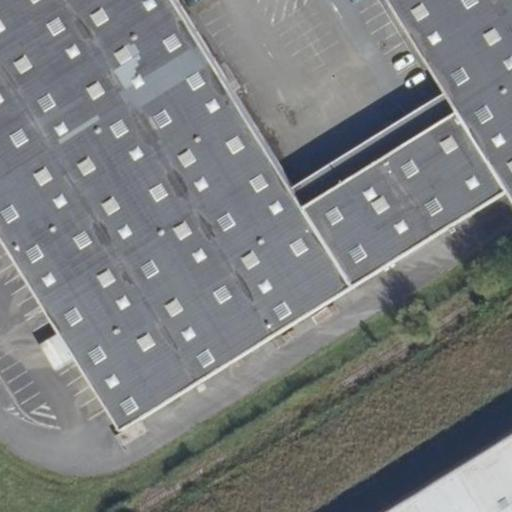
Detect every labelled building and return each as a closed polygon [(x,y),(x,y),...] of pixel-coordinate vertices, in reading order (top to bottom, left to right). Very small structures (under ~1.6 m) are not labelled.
[(511,0),(453,0),(494,66),(505,84),(306,206),(294,187),(178,0),(0,0),(0,231),(123,430),(511,189),(511,0)] [(306,206),(505,84),(494,66),(294,187),(306,206)] [(40,344),(56,370),(72,360),(56,334),(40,344)] [(387,511),(511,435),(511,414),(353,511),(387,511)] [(511,511),(511,435),(387,511),(511,511)]
